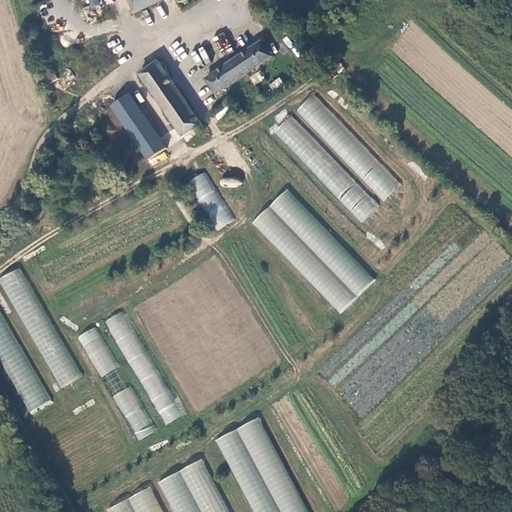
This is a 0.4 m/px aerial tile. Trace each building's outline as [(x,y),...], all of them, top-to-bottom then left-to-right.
[(128,0),(135,16),(167,0),(128,0)] [(217,96),(274,57),(263,39),(205,78),(217,96)] [(202,47),(190,53),(198,67),(210,60),(202,47)] [(204,124),(159,59),(139,73),(183,138),(204,124)] [(333,68),(327,72),(332,79),(338,75),(333,68)] [(255,85),(264,79),(258,71),(249,78),(255,85)] [(272,89),(283,84),(280,78),(269,84),(272,89)] [(401,186),(315,96),(298,112),(384,203),(401,186)] [(380,207),(292,117),(275,133),(363,223),(380,207)] [(151,167),(132,131),(116,140),(135,176),(151,167)] [(365,238),(265,134),(256,142),(356,247),(365,238)] [(235,219),(206,172),(188,184),(218,230),(235,219)] [(240,179),(221,177),(220,185),(240,187),(240,179)] [(170,199),(163,187),(31,259),(37,271),(170,199)] [(340,314),(375,279),(286,188),(251,223),(340,314)] [(180,216),(173,204),(41,275),(48,287),(180,216)] [(188,233),(182,222),(47,295),(53,306),(188,233)] [(302,336),(243,231),(225,242),(284,346),(302,336)] [(275,354),(214,251),(193,263),(255,366),(275,354)] [(84,377),(22,268),(0,280),(63,389),(84,377)] [(253,373),(192,270),(181,277),(242,380),(253,373)] [(235,371),(179,278),(168,285),(224,378),(235,371)] [(226,390),(165,287),(154,294),(214,397),(226,390)] [(212,396),(151,294),(132,304),(193,407),(212,396)] [(54,401),(0,309),(0,358),(32,413),(54,401)] [(185,415),(124,311),(105,322),(165,426),(185,415)] [(158,430),(96,327),(77,338),(139,441),(158,430)] [(307,511),(260,417),(216,438),(252,511),(307,511)] [(160,479),(174,511),(229,511),(205,458),(160,479)] [(110,507),(112,511),(164,511),(153,487),(110,507)]
